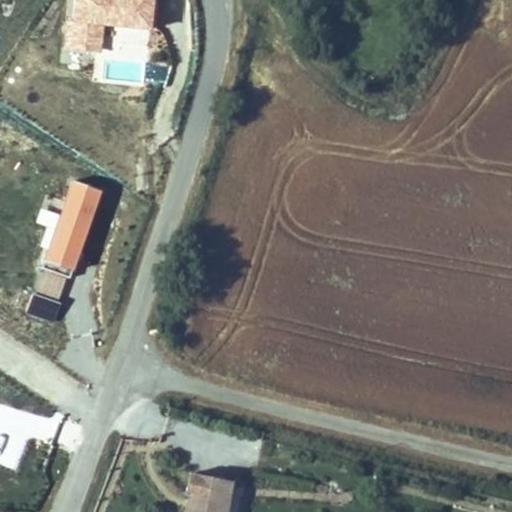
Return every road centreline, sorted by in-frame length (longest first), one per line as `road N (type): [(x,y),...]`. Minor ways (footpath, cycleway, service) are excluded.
road 1 (unclassified): [(126,364),(511,459)]
road 2 (unclassified): [(126,364),(215,57),(215,0)]
road 3 (residential): [(105,414),(0,348)]
